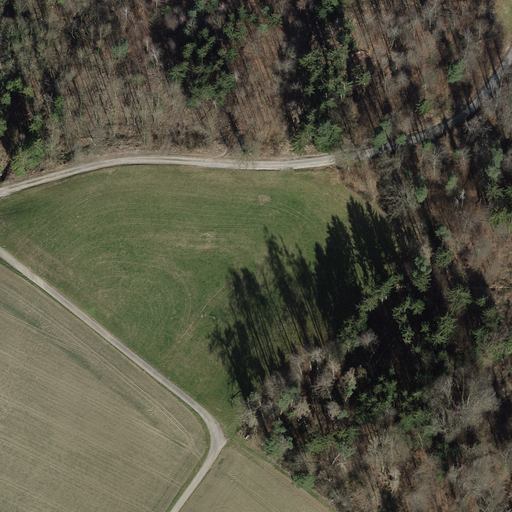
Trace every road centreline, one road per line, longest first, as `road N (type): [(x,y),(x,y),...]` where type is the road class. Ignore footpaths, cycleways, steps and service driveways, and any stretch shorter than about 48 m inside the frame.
road 1 (track): [(511,53),(461,116),(380,149),(290,165),(116,161),(0,190)]
road 2 (unclassified): [(0,250),(200,414),(210,432),(206,458),(172,511)]
